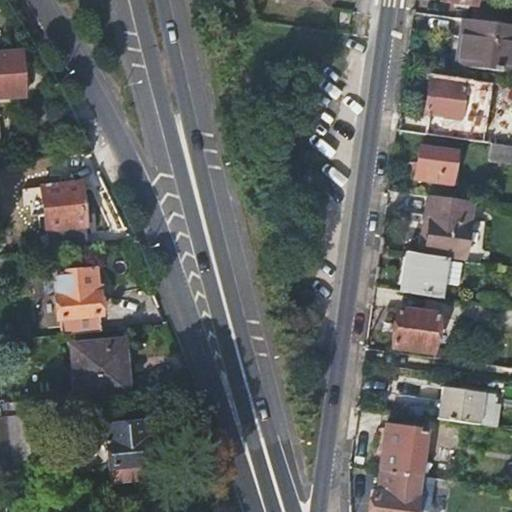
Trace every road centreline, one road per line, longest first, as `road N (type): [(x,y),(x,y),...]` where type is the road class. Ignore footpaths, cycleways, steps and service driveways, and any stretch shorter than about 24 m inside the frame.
road 1 (secondary): [(42,0),(135,182),(261,511)]
road 2 (secondary): [(294,511),(159,0)]
road 3 (secondary): [(140,0),(271,511)]
road 4 (secondary): [(317,511),(390,0)]
